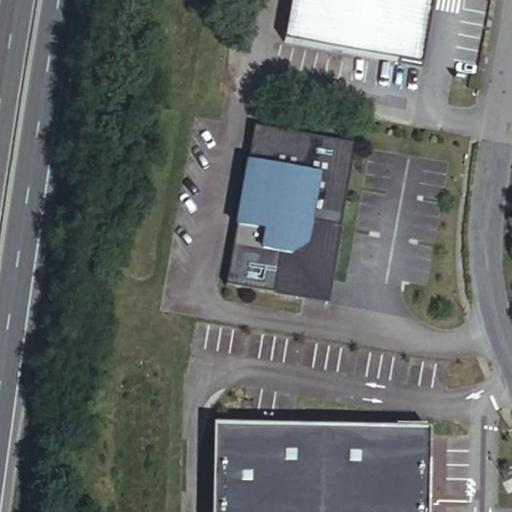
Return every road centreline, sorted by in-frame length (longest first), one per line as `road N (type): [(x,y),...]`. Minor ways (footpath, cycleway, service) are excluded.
road 1 (primary): [(0,407),(63,0)]
road 2 (unclassified): [(511,377),(491,336),(478,244),(511,49)]
road 3 (primary): [(21,0),(0,122)]
